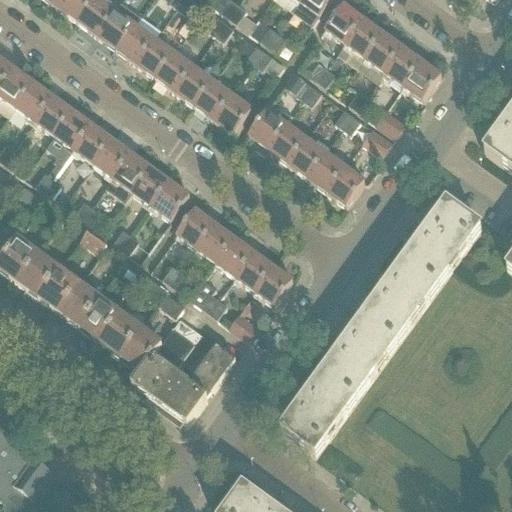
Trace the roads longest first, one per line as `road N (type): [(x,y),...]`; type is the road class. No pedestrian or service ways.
road 1 (residential): [(345,270),(0,18)]
road 2 (residential): [(193,477),(0,335)]
road 3 (residential): [(223,435),(345,270)]
road 4 (residential): [(345,270),(433,151)]
road 5 (residential): [(332,511),(223,435)]
